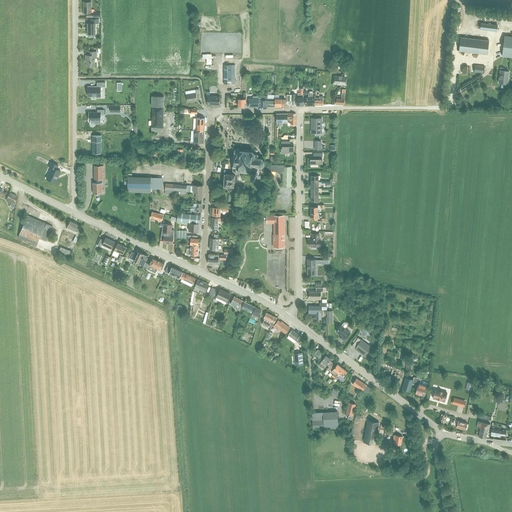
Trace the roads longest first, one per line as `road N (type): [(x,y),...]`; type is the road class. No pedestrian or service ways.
road 1 (unclassified): [(71,211),(73,0)]
road 2 (residential): [(288,316),(298,301),(300,109)]
road 3 (tertiary): [(442,433),(288,316)]
road 4 (residential): [(203,272),(209,111)]
road 5 (residential): [(300,109),(433,106),(445,99)]
road 6 (tertiary): [(203,272),(71,211)]
